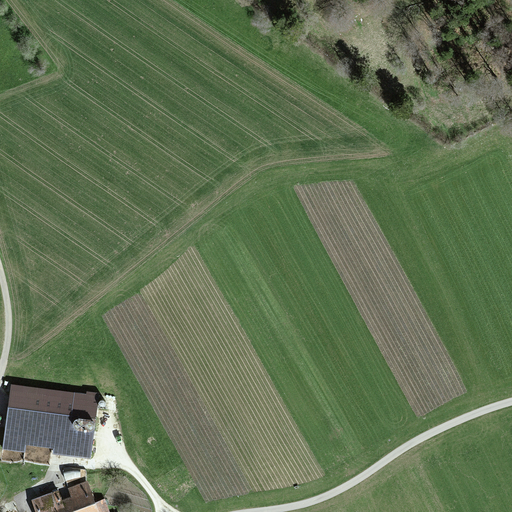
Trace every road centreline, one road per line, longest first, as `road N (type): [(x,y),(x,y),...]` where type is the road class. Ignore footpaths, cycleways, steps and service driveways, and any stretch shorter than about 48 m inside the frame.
road 1 (unclassified): [(511,399),(419,436),(332,492),(254,511)]
road 2 (track): [(37,456),(128,464),(174,511)]
